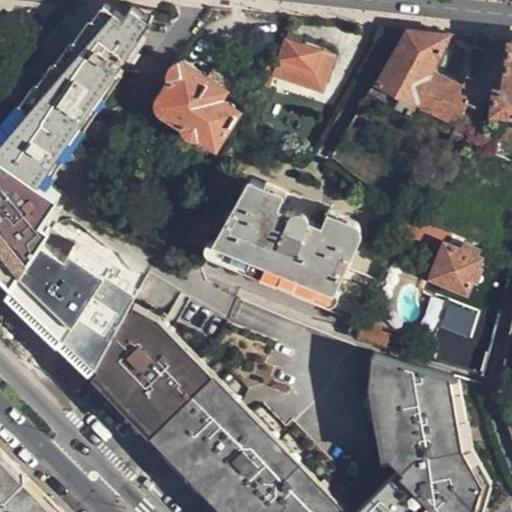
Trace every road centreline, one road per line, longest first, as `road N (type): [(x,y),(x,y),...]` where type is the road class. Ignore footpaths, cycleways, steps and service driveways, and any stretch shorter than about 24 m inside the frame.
road 1 (tertiary): [(352,0),(511,17)]
road 2 (primary): [(104,469),(0,362)]
road 3 (primary): [(0,406),(102,511)]
